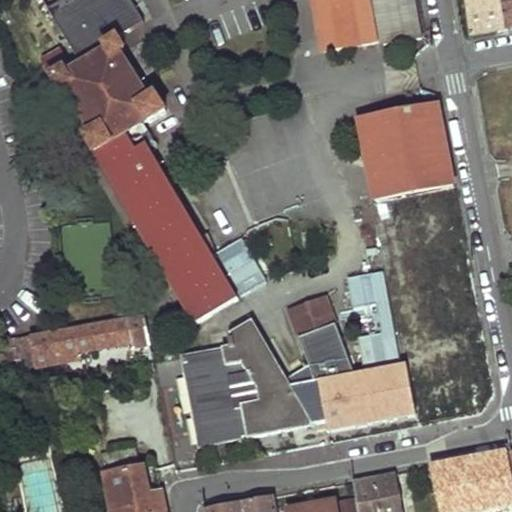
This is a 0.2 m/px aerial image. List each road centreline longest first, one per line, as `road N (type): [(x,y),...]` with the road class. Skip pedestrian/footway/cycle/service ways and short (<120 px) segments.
road 1 (residential): [(511,422),(485,441),(198,489),(187,511)]
road 2 (residential): [(454,60),(511,349)]
